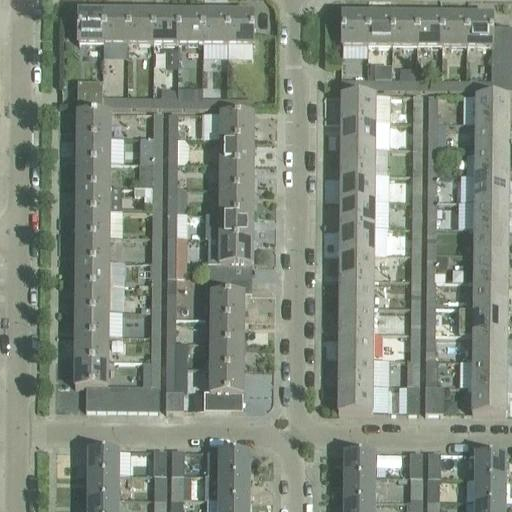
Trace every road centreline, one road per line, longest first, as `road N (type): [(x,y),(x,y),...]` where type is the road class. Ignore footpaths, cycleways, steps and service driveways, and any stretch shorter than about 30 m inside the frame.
road 1 (residential): [(304,435),(296,405),(291,0)]
road 2 (residential): [(17,432),(304,435)]
road 3 (unclassified): [(19,235),(22,0)]
road 4 (residential): [(304,435),(511,436)]
road 5 (unclassified): [(17,432),(19,235)]
